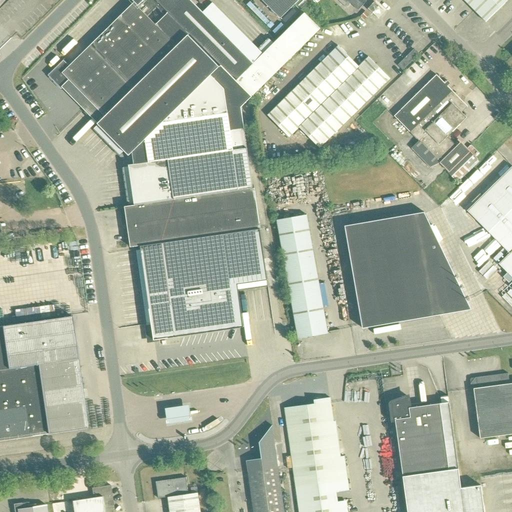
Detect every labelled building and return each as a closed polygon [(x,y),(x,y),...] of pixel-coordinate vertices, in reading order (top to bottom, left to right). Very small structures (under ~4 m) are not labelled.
[(132,0),(135,2),(70,66),(64,60),(48,76),(61,89),(62,88),(130,156),(133,153),(221,66),(252,97),(321,29),(305,14),(253,64),(190,0),(132,0)] [(261,0),(281,19),(299,0),(261,0)] [(337,0),(344,6),(348,1),(358,11),(367,2),(366,1),(367,0),(337,0)] [(508,0),(463,0),(486,22),(508,0)] [(375,2),(368,9),(372,13),(379,6),(375,2)] [(366,11),(361,17),(364,20),(369,15),(366,11)] [(390,79),(369,57),(359,67),(338,46),(268,116),(289,137),(299,128),(320,148),(390,79)] [(398,65),(403,70),(419,54),(415,49),(398,65)] [(135,205),(125,207),(131,247),(141,246),(141,250),(150,309),(154,340),(159,340),(168,338),(244,327),(239,290),(238,285),(268,280),(262,245),(254,188),(253,189),(242,107),(252,97),(221,66),(133,153),(134,159),(134,165),(131,165),(129,165),(129,167),(134,203),(135,205)] [(398,88),(403,90),(408,80),(399,75),(391,90),(396,92),(398,88)] [(462,113),(468,107),(437,75),(394,116),(410,132),(410,133),(419,142),(412,148),(433,170),(440,163),(449,172),(448,173),(457,181),(458,182),(476,165),(475,163),(478,159),(476,157),(468,148),(459,140),(454,144),(447,137),(467,118),(462,113)] [(511,166),(467,211),(510,254),(499,264),(508,273),(503,277),(509,283),(511,279),(511,166)] [(424,213),(345,226),(363,329),(399,322),(399,319),(434,313),(427,271),(445,262),(427,226),(430,224),(424,213)] [(328,332),(307,215),(277,220),(298,337),(328,332)] [(467,310),(445,262),(427,271),(434,313),(399,319),(399,322),(467,310)] [(0,440),(87,428),(71,316),(0,326),(0,440)] [(511,383),(510,384),(508,373),(475,378),(471,384),(471,390),(474,389),(480,439),(511,434),(511,383)] [(391,403),(391,405),(393,421),(395,420),(408,511),(484,511),(480,485),(461,488),(453,433),(449,402),(442,404),(426,406),(410,408),(408,397),(392,402),(391,403)] [(349,490),(348,481),(344,456),(338,457),(330,398),(314,400),(314,404),(285,408),(299,511),(348,511),(347,501),(338,502),(337,492),(349,490)] [(192,418),(190,404),(167,407),(169,422),(192,418)] [(253,511),(284,511),(272,426),(259,443),(261,459),(247,461),(253,511)] [(186,478),(156,481),(158,498),(168,497),(170,511),(200,511),(200,503),(198,496),(198,493),(192,494),(189,494),(186,478)] [(114,511),(110,485),(91,488),(93,498),(72,501),(73,511),(114,511)] [(28,502),(14,504),(14,511),(46,511),(46,505),(35,506),(35,504),(28,505),(28,502)]
